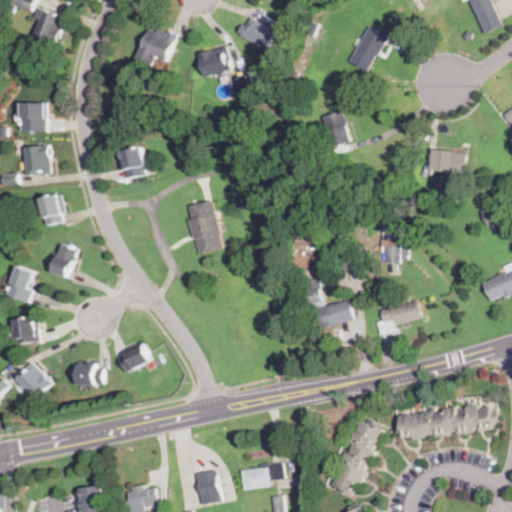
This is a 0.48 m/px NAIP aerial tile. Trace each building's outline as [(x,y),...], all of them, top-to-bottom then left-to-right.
[(38,0),(37,3),(36,6),(34,11),(31,10),(18,5),(16,12),(7,8),(10,2),(7,1),(7,0),(38,0)] [(419,12),(416,14),(413,7),(410,0),(428,0),(432,7),(422,11),(419,12)] [(471,0),(487,32),(504,25),(492,0),(471,0)] [(63,32),(61,38),(60,38),(59,42),(36,33),(41,19),(44,12),(45,10),(67,18),(62,32),(63,32)] [(276,21),(279,23),(277,27),(280,28),(277,34),(272,42),(271,44),(268,49),(261,45),(252,40),(252,27),(252,20),(253,18),(254,17),(262,21),(262,22),(266,15),(276,21)] [(252,20),(252,27),(252,40),(243,35),(244,34),(241,32),(246,24),(249,26),(252,20)] [(370,70),(369,71),(351,61),(352,61),(352,60),(360,46),(363,40),(371,26),(375,28),(382,32),(389,36),(389,37),(386,42),(380,52),(370,70)] [(152,28),(159,31),(160,28),(168,32),(170,32),(170,30),(172,31),(180,35),(179,38),(178,41),(177,40),(169,61),(165,59),(158,56),(143,50),(152,28)] [(471,39),(466,39),(466,37),(466,35),(466,33),(470,31),(474,33),(474,39),(471,39)] [(228,72),(223,73),(222,72),(221,73),(207,77),(207,76),(201,54),(227,46),(228,45),(229,49),(232,58),(234,63),(235,68),(228,70),(227,71),(228,72)] [(250,89),(241,92),(236,77),(238,76),(244,74),(246,73),(251,89),(250,89)] [(50,130),(46,130),(24,130),(24,119),(24,113),(24,102),(50,102),(50,118),(50,130)] [(336,146),(334,147),(330,135),(329,131),(325,116),(339,112),(344,111),(346,118),(348,122),(348,124),(352,138),(353,141),(336,146)] [(54,173),(42,174),(40,175),(40,174),(40,173),(30,174),(30,170),(29,161),(28,153),(28,149),(28,148),(29,147),(47,146),(47,145),(52,145),(54,158),(54,159),(53,159),(54,173)] [(148,166),(150,173),(147,174),(131,177),(129,169),(126,169),(125,170),(121,152),(144,146),(144,147),(146,158),(148,166)] [(466,172),(466,173),(464,173),(454,172),(448,172),(448,170),(446,170),(442,170),(433,169),(433,165),(433,162),(434,160),(434,159),(434,154),(434,153),(434,149),(435,149),(444,150),(446,150),(449,150),(450,150),(451,150),(456,151),(456,152),(467,153),(466,172)] [(21,184),(5,185),(5,184),(4,175),(16,174),(20,174),(20,175),(21,181),(21,184)] [(61,222),(49,225),(44,206),(43,200),(43,198),(63,193),(68,212),(64,213),(66,221),(65,221),(61,222)] [(405,204),(404,205),(398,199),(403,193),(406,196),(409,199),(405,204)] [(250,200),(242,203),(240,196),(247,194),(250,200)] [(222,233),(225,248),(202,253),(198,239),(196,240),(195,238),(195,235),(191,219),(194,218),(191,206),(206,202),(212,200),(215,199),(224,233),(222,233)] [(489,225),(488,225),(485,218),(482,212),(482,211),(484,210),(497,205),(501,215),(503,219),(489,225)] [(402,260),(402,263),(401,263),(394,263),(390,263),(389,263),(383,263),(383,255),(384,229),(384,226),(403,227),(402,253),(402,255),(402,256),(402,260)] [(81,249),(74,269),(72,268),(69,277),(55,272),(66,243),(81,249)] [(356,268),(343,269),(343,267),(343,250),(358,250),(364,249),(364,253),(364,257),(365,264),(365,268),(363,268),(362,268),(356,268)] [(511,296),(508,298),(506,295),(503,296),(493,300),(486,284),(485,283),(490,280),(502,275),(508,272),(507,270),(505,266),(511,263),(511,296)] [(36,282),(34,288),(31,287),(31,289),(35,291),(31,302),(30,303),(10,295),(12,289),(15,282),(21,265),(37,272),(34,281),(36,282)] [(322,283),(323,289),(329,287),(332,299),(327,300),(326,300),(328,305),(332,304),(334,303),(335,303),(351,299),(352,299),(353,301),(356,316),(357,319),(354,320),(351,321),(349,321),(345,322),(324,327),(323,328),(317,303),(312,304),(310,295),(309,291),(308,284),(307,281),(309,281),(318,278),(321,278),(321,279),(322,283)] [(407,299),(408,303),(415,302),(416,301),(418,301),(421,300),(422,304),(423,306),(424,310),(426,318),(423,318),(422,319),(405,323),(402,324),(399,325),(399,327),(400,330),(400,331),(395,332),(392,333),(381,335),(380,334),(378,325),(386,323),(385,320),(383,310),(393,307),(394,307),(393,306),(392,301),(391,297),(393,297),(394,297),(395,297),(395,296),(396,296),(406,294),(407,299)] [(40,317),(41,329),(43,340),(43,341),(21,344),(20,344),(19,337),(8,339),(7,331),(14,330),(14,327),(15,327),(13,318),(17,318),(24,317),(24,319),(40,317)] [(147,364),(128,373),(121,358),(121,357),(128,354),(126,351),(143,343),(148,353),(149,356),(152,361),(147,364)] [(55,383),(52,385),(37,398),(27,388),(27,387),(26,388),(22,384),(22,383),(18,378),(17,377),(28,367),(35,361),(55,383)] [(100,363),(99,366),(98,366),(98,368),(106,368),(106,369),(106,383),(97,383),(97,384),(88,384),(81,384),(80,384),(80,365),(91,365),(91,363),(99,363),(100,363)] [(12,385),(0,397),(0,384),(3,382),(6,379),(6,378),(11,384),(12,385)] [(482,405),(482,407),(493,406),(494,410),(496,410),(499,409),(500,409),(500,411),(501,424),(500,424),(498,425),(496,425),(497,428),(497,429),(494,430),(484,431),(484,428),(483,428),(481,428),(476,429),(474,429),(474,433),(472,433),(470,433),(466,434),(461,434),(461,431),(460,431),(458,431),(451,432),(451,433),(451,435),(445,436),(443,436),(442,436),(439,436),(438,434),(435,435),(433,435),(432,435),(430,435),(429,435),(429,438),(427,438),(421,439),(419,439),(417,439),(416,437),(412,438),(404,439),(404,435),(403,435),(401,436),(400,436),(398,422),(398,420),(399,420),(400,419),(403,419),(402,415),(405,415),(414,414),(415,414),(415,415),(425,414),(425,412),(426,412),(431,412),(437,411),(438,412),(442,412),(445,411),(448,411),(447,408),(448,408),(449,408),(460,407),(460,410),(470,409),(470,406),(481,405),(482,405)] [(371,418),(383,423),(383,424),(382,426),(382,428),(386,429),(386,430),(384,433),(381,441),(379,440),(379,441),(378,443),(375,450),(377,451),(379,452),(378,453),(377,455),(375,461),(375,462),(373,462),(372,461),(371,461),(370,461),(366,471),(367,471),(369,472),(366,479),(365,481),(364,483),(362,482),(358,493),(356,492),(354,491),(354,493),(353,495),(352,496),(350,495),(338,491),(340,488),(340,487),(340,486),(338,485),(336,485),(338,481),(341,474),(341,473),(342,474),(344,469),(345,465),(345,464),(346,462),(348,455),(349,453),(349,452),(353,454),(353,452),(355,448),(356,444),(354,443),(358,431),(360,432),(362,427),(364,421),(365,421),(368,422),(369,419),(370,419),(370,418),(371,418)] [(262,487),(245,489),(243,470),(263,467),(263,464),(268,463),(273,463),(278,462),(283,461),(284,461),(285,461),(286,464),(286,467),(288,478),(284,479),(279,480),(278,480),(276,480),(272,480),(273,485),(271,486),(262,487)] [(199,472),(205,503),(225,499),(218,468),(199,472)] [(104,497),(106,509),(107,509),(107,511),(83,511),(82,511),(81,510),(81,507),(82,506),(82,505),(85,504),(85,499),(82,499),(81,492),(85,492),(84,487),(104,484),(106,497),(104,497)] [(146,487),(146,489),(158,487),(160,499),(159,499),(160,505),(157,505),(147,507),(147,510),(148,511),(143,511),(129,511),(128,501),(132,500),(131,492),(136,491),(135,486),(145,484),(146,487)] [(275,511),(274,496),(278,495),(281,495),(283,495),(285,495),(287,511),(275,511)]
